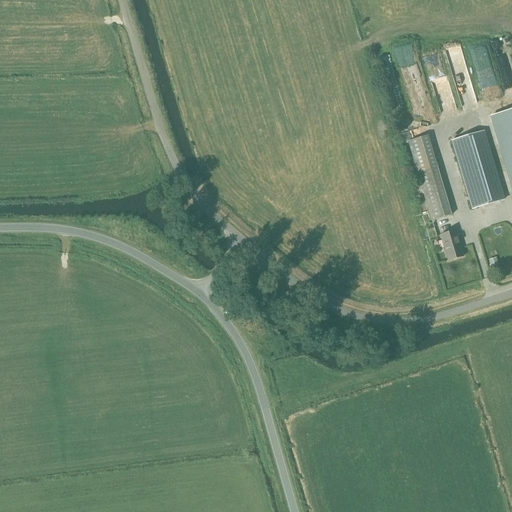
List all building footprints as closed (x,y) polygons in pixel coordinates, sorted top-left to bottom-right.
[(511,187),(511,110),(491,117),(511,187)] [(483,131),(451,141),(471,209),(503,200),(483,131)] [(417,173),(431,221),(451,216),(436,167),(417,173)] [(440,235),(447,261),(463,256),(455,231),(440,235)] [(496,260),(489,262),(491,269),(498,267),(496,260)]
